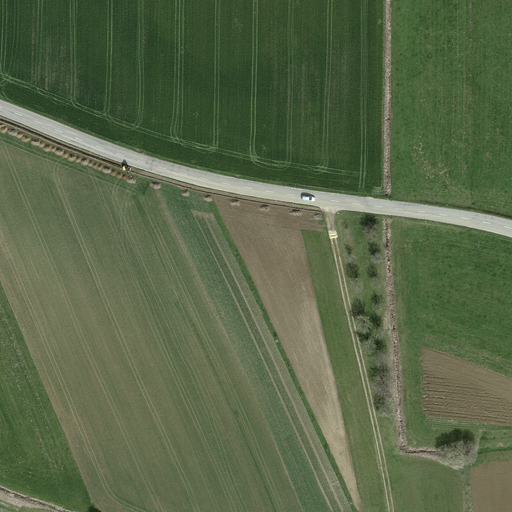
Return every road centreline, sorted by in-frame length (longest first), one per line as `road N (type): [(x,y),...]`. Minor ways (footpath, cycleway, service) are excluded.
road 1 (secondary): [(0,107),(182,173),(511,228)]
road 2 (track): [(389,511),(327,200)]
